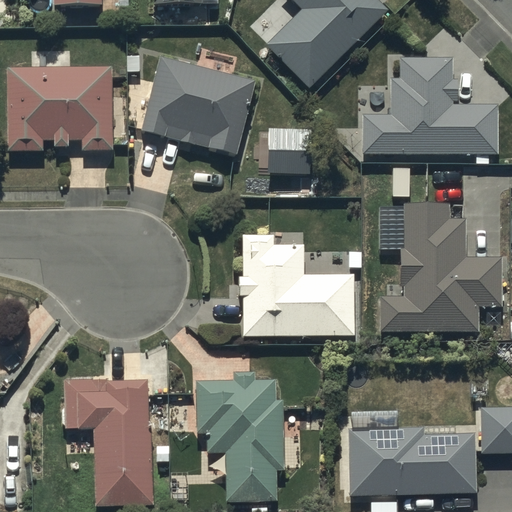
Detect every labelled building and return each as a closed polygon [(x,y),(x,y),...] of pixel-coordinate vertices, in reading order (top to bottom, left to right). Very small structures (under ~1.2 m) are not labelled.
[(54,0),(54,12),(102,10),(101,0),(54,0)] [(151,0),(152,11),(199,11),(199,0),(151,0)] [(282,0),(298,17),(263,51),(306,95),(385,18),(367,0),(282,0)] [(255,87),(160,61),(140,136),(234,162),(255,87)] [(390,119),(361,120),(361,156),(494,153),(494,112),(452,113),(451,62),(400,63),(400,80),(390,81),(390,119)] [(111,74),(7,74),(7,157),(41,157),(41,147),(54,147),(54,153),(68,153),(68,146),(81,146),(81,157),(111,157),(111,74)] [(446,208),(402,209),(403,255),(398,255),(399,292),(402,292),(402,303),(378,304),(379,339),(477,337),(476,314),(499,313),(498,263),(462,263),(461,225),(447,226),(446,208)] [(272,241),(240,242),(241,284),(236,284),(236,304),(240,304),(241,346),(353,343),(352,280),(301,281),(301,252),(272,252),(272,241)] [(235,388),(196,389),(197,440),(205,440),(206,459),(225,459),(226,508),(274,507),(274,476),(283,476),(282,406),(275,407),(274,386),(255,386),(255,378),(235,378),(235,388)] [(106,384),(62,385),(64,435),(92,434),(94,511),(101,511),(153,511),(149,387),(106,389),(106,384)] [(511,412),(477,414),(478,460),(511,459),(511,412)] [(421,434),(348,435),(349,503),(473,500),(472,439),(421,440),(421,434)]
